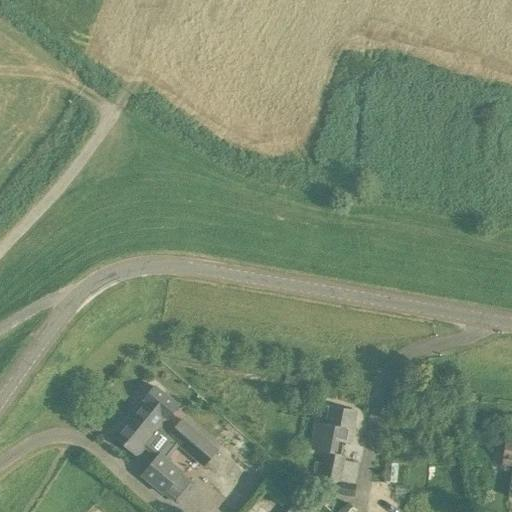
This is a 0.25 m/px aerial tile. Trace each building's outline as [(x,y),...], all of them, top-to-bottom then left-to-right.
[(159,454),(166,459),(178,445),(203,466),(217,450),(181,420),(164,440),(155,433),(179,405),(153,385),(112,438),(136,457),(144,447),(157,457),(159,454)] [(328,408),(326,424),(315,422),(310,450),(323,452),(322,463),(314,461),(312,477),(321,479),(319,490),(336,493),(336,494),(353,498),(359,463),(344,460),(346,455),(340,454),(343,442),(350,443),(356,413),(328,408)] [(511,437),(506,437),(502,465),(511,466),(507,497),(511,497),(511,437)] [(159,454),(157,457),(142,476),(163,493),(181,471),(166,459),(159,454)] [(396,482),(397,464),(385,463),(384,481),(396,482)] [(318,511),(300,496),(286,511),(318,511)] [(355,511),(357,511),(346,503),(337,511),(355,511)]
